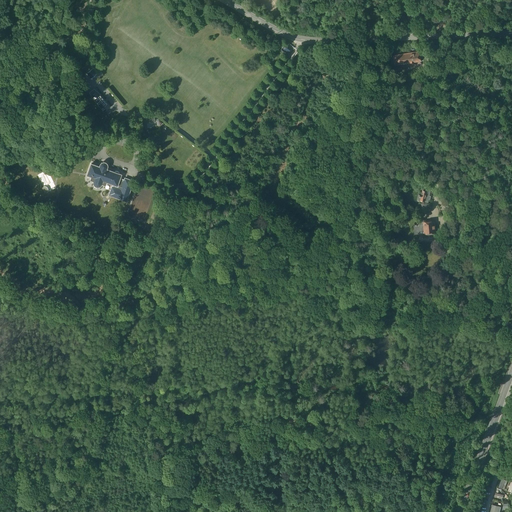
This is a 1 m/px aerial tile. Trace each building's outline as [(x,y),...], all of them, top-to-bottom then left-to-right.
[(411,53),(412,62),(414,62),(421,61),(420,52),(411,53)] [(399,64),(411,62),(412,62),(411,53),(398,55),(399,64)] [(392,65),(399,64),(398,55),(390,56),(392,65)] [(87,72),(91,78),(96,74),(92,68),(87,72)] [(396,76),(397,90),(404,90),(403,76),(396,76)] [(92,95),(104,110),(109,107),(96,91),(92,95)] [(119,173),(119,172),(118,171),(117,171),(116,170),(115,170),(115,171),(105,168),(106,166),(106,164),(105,163),(103,162),(102,163),(101,164),(100,166),(91,163),(87,174),(91,175),(92,175),(92,176),(93,175),(96,176),(95,180),(95,182),(96,183),(97,184),(98,184),(100,183),(100,182),(102,178),(106,179),(105,180),(106,181),(114,183),(115,184),(117,185),(119,179),(120,177),(121,174),(119,173)] [(110,193),(126,199),(133,181),(125,177),(124,179),(124,180),(119,179),(117,185),(115,184),(113,187),(113,186),(111,190),(110,193)] [(421,199),(427,200),(428,197),(429,197),(430,195),(426,194),(427,191),(423,190),(422,195),(421,199)] [(415,224),(415,232),(420,232),(420,227),(426,226),(427,231),(428,231),(433,231),(433,230),(436,230),(435,224),(433,224),(433,220),(431,220),(431,219),(424,220),(425,224),(420,224),(420,223),(415,224)] [(504,489),(508,480),(502,478),(498,487),(504,489)]
